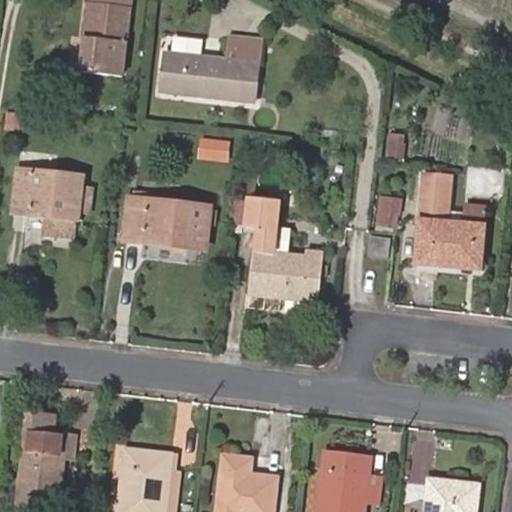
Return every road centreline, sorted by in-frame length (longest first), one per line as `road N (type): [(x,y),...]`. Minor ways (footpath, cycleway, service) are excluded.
road 1 (residential): [(369,393),(0,351)]
road 2 (residential): [(511,339),(379,326),(369,393)]
road 3 (residential): [(511,410),(369,393)]
